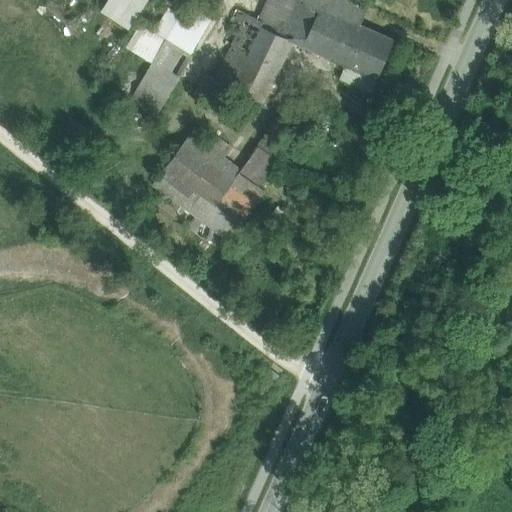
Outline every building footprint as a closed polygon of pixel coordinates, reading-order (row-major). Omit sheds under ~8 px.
[(105,0),(100,10),(130,26),(144,0),(105,0)] [(158,0),(133,45),(155,58),(167,38),(194,54),(214,18),(183,0),(158,0)] [(369,5),(356,0),(295,0),(281,34),(262,25),(264,21),(237,8),(227,29),(238,34),(217,78),(216,79),(232,86),(232,87),(233,87),(262,101),(293,40),(336,59),(353,20),(361,24),(369,5)] [(361,24),(353,20),(336,59),(379,77),(395,39),(361,24)] [(147,73),(173,88),(194,54),(167,38),(155,58),(147,73)] [(147,73),(129,102),(156,118),(173,88),(147,73)] [(206,73),(197,92),(225,105),(233,87),(232,87),(232,86),(216,79),(217,78),(206,73)] [(243,169),(192,131),(166,166),(216,204),(217,203),(243,169)] [(216,204),(166,166),(153,183),(163,190),(156,200),(222,249),(242,222),(217,203),(216,204)] [(243,169),(217,203),(242,222),(267,187),(243,169)]
